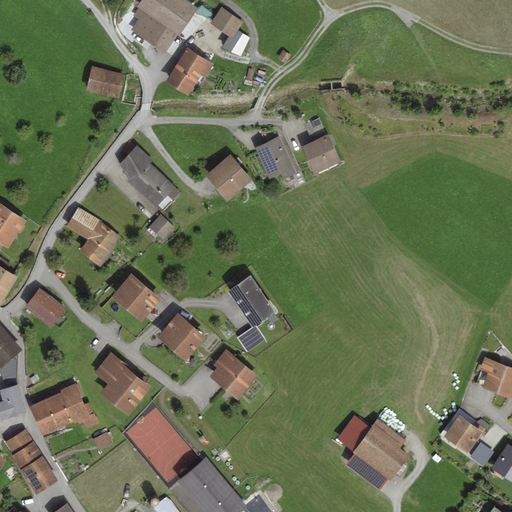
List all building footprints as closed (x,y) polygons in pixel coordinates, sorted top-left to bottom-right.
[(139,0),(136,6),(138,8),(132,16),(138,19),(131,29),(165,52),(177,34),(179,35),(198,7),(187,0),(139,0)] [(243,22),(221,7),(210,23),(229,36),(232,38),(237,30),(243,22)] [(250,38),(237,30),(232,38),(229,36),(222,47),(240,57),(250,38)] [(214,64),(187,47),(165,81),(188,96),(201,76),(205,78),(214,64)] [(290,55),(283,50),(277,58),(286,63),(290,55)] [(124,73),(91,66),(86,90),(118,97),(124,73)] [(313,142),(302,147),(314,175),(340,162),(328,134),(326,135),(319,118),(321,117),(314,107),(299,117),(305,125),(313,142)] [(265,143),(255,148),(269,179),(281,174),(283,179),(296,173),(279,136),(277,137),(273,128),(259,130),(265,143)] [(153,161),(137,145),(119,164),(128,180),(127,181),(156,207),(157,206),(163,210),(180,192),(150,164),(153,161)] [(252,180),(230,154),(205,175),(228,201),(252,180)] [(26,221),(0,204),(0,242),(8,248),(26,221)] [(102,221),(78,207),(66,227),(87,240),(79,251),(97,265),(111,249),(120,237),(101,222),(102,221)] [(160,214),(148,227),(163,240),(175,228),(160,214)] [(113,251),(111,249),(97,265),(100,267),(113,251)] [(0,305),(18,277),(7,270),(11,264),(0,257),(0,305)] [(131,273),(111,296),(112,297),(141,322),(145,317),(161,299),(131,273)] [(251,275),(227,292),(252,327),(255,325),(275,311),(251,275)] [(66,309),(39,289),(25,308),(51,328),(66,309)] [(141,322),(112,297),(101,308),(136,338),(151,321),(145,317),(141,322)] [(178,313),(157,337),(185,360),(205,337),(178,313)] [(252,327),(236,338),(247,353),(266,339),(255,325),(252,327)] [(0,327),(0,367),(1,368),(13,357),(21,350),(0,327)] [(258,376),(226,349),(213,365),(217,368),(210,376),(238,400),(258,376)] [(131,368),(111,352),(95,373),(109,384),(101,394),(128,415),(151,387),(129,370),(131,368)] [(13,357),(0,368),(0,371),(4,384),(16,381),(17,361),(13,357)] [(511,367),(484,357),(480,370),(481,370),(476,383),(482,386),(482,387),(511,398),(511,395),(511,367)] [(32,384),(37,381),(34,376),(29,378),(32,384)] [(18,385),(0,390),(3,401),(0,401),(0,420),(27,413),(18,385)] [(63,393),(31,406),(43,435),(73,422),(74,424),(78,423),(79,425),(83,423),(86,429),(100,424),(96,416),(95,416),(89,402),(84,405),(75,385),(62,391),(63,393)] [(476,422),(459,409),(441,435),(467,454),(477,440),(478,441),(490,425),(482,419),(476,422)] [(353,451),(370,428),(354,416),(337,439),(353,451)] [(405,441),(376,419),(370,428),(353,451),(351,453),(353,454),(387,480),(390,482),(410,456),(400,448),(405,441)] [(25,429),(5,441),(13,453),(32,441),(25,429)] [(106,432),(92,439),(98,451),(112,443),(106,432)] [(33,442),(11,456),(20,470),(42,455),(33,442)] [(494,452),(480,442),(470,457),(483,467),(494,452)] [(511,446),(507,443),(491,468),(511,481),(511,446)] [(387,480),(353,454),(345,465),(380,490),(387,480)] [(58,481),(42,455),(20,470),(36,495),(58,481)] [(206,457),(177,481),(202,511),(240,511),(247,507),(206,457)] [(150,499),(150,500),(150,502),(150,503),(151,504),(152,505),(153,506),(154,506),(156,506),(157,505),(158,504),(158,502),(158,501),(158,500),(157,498),(156,498),(154,497),(153,497),(151,498),(150,499)] [(178,511),(166,498),(154,508),(157,511),(178,511)] [(54,511),(73,511),(67,503),(54,511)]
